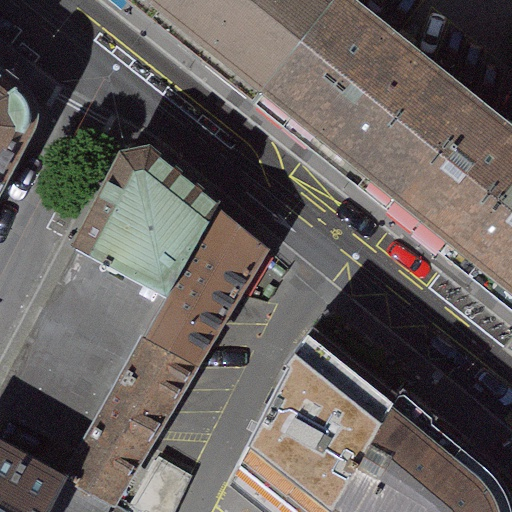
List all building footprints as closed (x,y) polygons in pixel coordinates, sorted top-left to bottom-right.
[(133,0),(259,101),(338,7),(328,0),(133,0)] [(259,101),(404,218),(489,111),(348,0),(344,0),(338,7),(259,101)] [(19,99),(0,83),(0,192),(28,139),(31,123),(27,108),(19,99)] [(511,128),(489,111),(404,218),(511,305),(511,128)] [(223,214),(150,156),(123,163),(67,269),(163,324),(223,214)] [(147,354),(192,379),(246,289),(269,251),(223,214),(163,324),(147,354)] [(0,397),(0,454),(72,492),(147,354),(163,324),(67,269),(0,397)] [(244,469),(299,511),(342,511),(401,414),(306,349),(244,469)] [(113,511),(154,444),(192,379),(147,354),(72,492),(109,511),(113,511)] [(511,511),(500,487),(470,460),(401,414),(342,511),(511,511)] [(0,511),(60,511),(72,492),(0,454),(0,511)] [(172,511),(191,475),(160,456),(129,509),(134,511),(172,511)] [(60,511),(109,511),(72,492),(60,511)]
